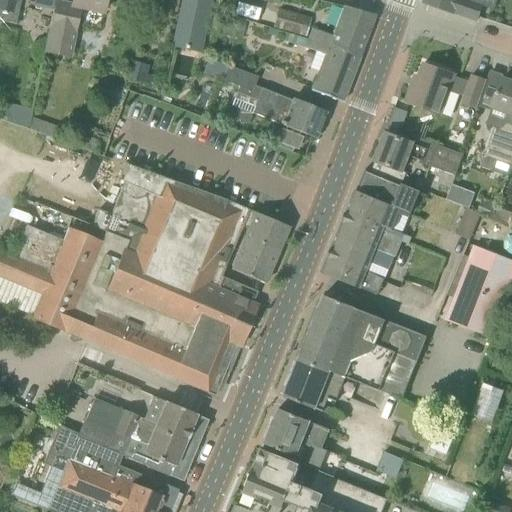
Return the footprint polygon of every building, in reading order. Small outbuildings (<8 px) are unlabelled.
[(0,0),(0,21),(15,25),(21,0),(0,0)] [(52,10),(53,0),(34,0),(34,6),(52,10)] [(72,0),(71,5),(55,2),(44,51),(69,57),(79,8),(103,13),(105,0),(72,0)] [(199,52),(210,0),(181,0),(172,46),(199,52)] [(484,0),(425,0),(424,3),(455,14),(477,21),(484,0)] [(234,4),(230,16),(254,22),(257,11),(234,4)] [(375,15),(343,7),(332,37),(313,30),(309,39),(359,57),(375,15)] [(305,38),(307,31),(310,20),(278,10),(273,28),(305,38)] [(325,55),(311,91),(342,103),(359,57),(309,39),(305,48),(325,55)] [(460,103),(477,109),(487,81),(471,76),(469,82),(454,77),(455,75),(424,64),(419,78),(416,76),(406,102),(442,115),(450,92),(463,97),(460,103)] [(221,81),(247,91),(251,93),(257,78),(226,67),(221,81)] [(511,165),(511,82),(502,79),(498,91),(490,87),(484,104),(507,113),(501,130),(494,128),(484,156),(511,165)] [(252,114),(296,132),(315,139),(326,112),(293,99),(292,101),(261,89),(252,114)] [(9,102),(3,119),(26,127),(32,110),(9,102)] [(403,130),(407,110),(394,108),(390,127),(403,130)] [(31,119),(29,128),(52,133),(54,125),(31,119)] [(436,145),(415,137),(412,143),(386,133),(376,162),(401,172),(407,156),(429,164),(436,145)] [(455,174),(462,155),(436,145),(429,164),(455,174)] [(221,277),(242,226),(249,211),(127,166),(120,182),(123,184),(109,217),(97,212),(90,227),(105,234),(101,244),(67,230),(62,242),(26,227),(13,258),(0,252),(0,303),(31,317),(31,318),(62,331),(64,328),(86,337),(84,341),(207,392),(212,394),(213,394),(214,394),(214,393),(215,393),(224,371),(224,372),(235,346),(239,348),(257,305),(253,303),(257,292),(221,277)] [(355,191),(346,213),(393,231),(400,212),(411,216),(421,192),(402,184),(403,182),(372,170),(372,171),(366,169),(357,191),(355,191)] [(468,206),(474,194),(453,184),(448,197),(468,206)] [(470,238),(479,215),(466,210),(458,234),(470,238)] [(249,229),(231,270),(264,284),(288,227),(267,219),(249,211),(242,226),(249,229)] [(346,213),(321,273),(377,296),(394,254),(396,255),(401,241),(404,235),(393,231),(346,213)] [(404,235),(401,241),(409,244),(411,236),(404,233),(404,235)] [(511,285),(511,261),(474,246),(468,244),(447,295),(454,298),(445,320),(492,338),(511,285)] [(420,356),(428,337),(324,296),(299,359),(346,378),(399,399),(414,360),(418,361),(420,356)] [(299,359),(284,397),(323,413),(328,399),(336,402),(346,378),(299,359)] [(12,394),(33,405),(44,383),(23,372),(12,394)] [(492,422),(505,390),(484,382),(471,414),(492,422)] [(47,402),(58,406),(64,392),(53,388),(47,402)] [(165,402),(152,397),(142,420),(155,425),(155,427),(186,439),(187,440),(191,430),(190,429),(196,415),(165,402)] [(84,420),(78,435),(101,448),(169,477),(173,466),(175,466),(186,439),(155,427),(155,425),(142,420),(137,418),(138,417),(123,411),(104,404),(96,425),(84,420)] [(343,457),(323,449),(330,431),(310,422),(310,421),(279,409),(264,444),(296,457),(297,456),(304,459),(302,464),(335,477),(343,457)] [(78,435),(73,448),(47,511),(49,511),(157,511),(156,511),(162,497),(136,486),(140,475),(97,457),(101,448),(78,435)] [(382,511),(387,500),(262,449),(254,469),(253,469),(244,492),(256,497),(256,498),(254,502),(268,508),(269,509),(272,503),(283,508),(285,501),(305,510),(304,511),(382,511)] [(386,452),(378,469),(396,476),(404,459),(386,452)]
